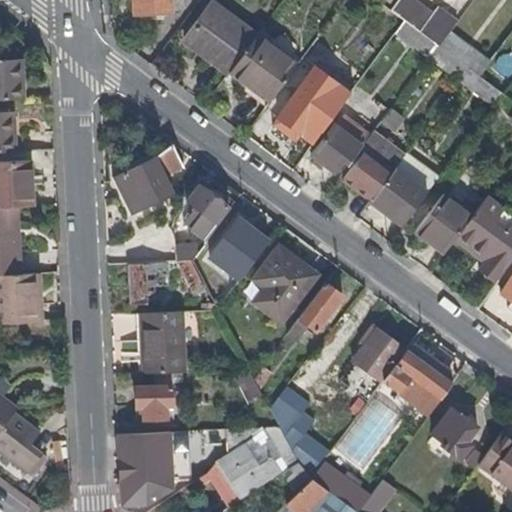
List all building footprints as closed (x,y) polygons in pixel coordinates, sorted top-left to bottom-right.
[(169,0),(132,0),(133,13),(170,11),(169,0)] [(230,64),(254,32),(211,0),(209,0),(183,37),(197,47),(201,43),(230,64)] [(415,0),(399,0),(390,12),(402,21),(439,48),(451,32),(458,22),(437,6),(432,13),(415,0)] [(439,48),(402,21),(392,34),(455,81),(457,78),(490,102),(491,101),(511,116),(511,102),(479,78),(439,48)] [(297,60),(255,30),(254,32),(230,64),(229,66),(269,96),(297,60)] [(451,32),(439,48),(479,78),(491,61),(451,32)] [(320,49),(310,42),(297,60),(269,96),(258,112),(301,144),(324,114),(290,89),(320,49)] [(511,55),(497,55),(496,76),(511,76),(511,55)] [(0,101),(24,100),(22,60),(0,61),(0,101)] [(387,107),(378,119),(392,129),(400,117),(387,107)] [(360,143),(369,132),(341,111),(311,152),(334,168),(344,154),(350,158),(360,143)] [(0,113),(0,156),(15,155),(13,113),(0,113)] [(263,125),(253,118),(246,128),(256,135),(263,125)] [(400,150),(371,129),(369,132),(360,143),(365,147),(343,176),(368,194),(400,150)] [(181,168),(168,145),(157,158),(113,182),(131,216),(171,195),(162,179),(181,168)] [(433,169),(405,148),(392,166),(394,167),(373,197),(399,216),(433,169)] [(0,165),(0,210),(15,210),(28,209),(26,164),(0,165)] [(205,235),(225,209),(195,186),(184,201),(199,213),(191,224),(205,235)] [(460,228),(469,215),(441,194),(414,230),(442,251),(453,236),(460,228)] [(469,215),(460,228),(490,251),(483,259),(477,268),(492,279),(511,252),(511,221),(510,224),(498,216),(504,208),(485,194),(469,215)] [(0,210),(0,279),(18,279),(16,243),(12,243),(12,231),(16,230),(15,210),(0,210)] [(245,274),(267,245),(250,233),(246,238),(241,234),(245,229),(237,223),(208,261),(223,272),(230,263),(245,274)] [(490,251),(460,228),(453,236),(483,259),(490,251)] [(250,233),(245,229),(241,234),(246,238),(250,233)] [(174,264),(174,249),(128,251),(128,267),(174,264)] [(253,306),(279,325),(312,281),(295,268),(297,266),(277,251),(253,283),(264,291),(253,306)] [(189,263),(174,264),(128,267),(127,267),(129,317),(139,317),(148,316),(148,299),(162,298),(161,285),(169,285),(168,271),(175,271),(185,289),(199,283),(189,263)] [(230,263),(223,272),(238,283),(245,274),(230,263)] [(511,274),(500,290),(511,299),(511,274)] [(18,279),(0,279),(0,327),(40,325),(39,306),(33,306),(32,278),(18,279)] [(199,283),(185,289),(194,305),(208,299),(199,283)] [(341,301),(323,287),(284,338),(293,345),(304,331),(313,337),(341,301)] [(148,316),(139,317),(139,339),(144,339),(146,372),(185,371),(182,314),(148,316)] [(370,382),(378,389),(381,384),(404,354),(374,333),(350,365),(367,378),(368,376),(373,379),(370,382)] [(404,354),(381,384),(396,396),(402,389),(410,395),(416,386),(439,403),(450,388),(404,354)] [(246,371),(229,371),(246,403),(260,397),(246,371)] [(168,374),(148,374),(148,387),(131,388),(132,409),(141,408),(141,423),(164,422),(164,408),(169,408),(168,374)] [(307,384),(297,397),(318,413),(336,389),(320,377),(312,388),(307,384)] [(0,400),(0,428),(10,415),(13,411),(0,400)] [(38,435),(10,415),(0,428),(0,458),(26,479),(42,458),(29,448),(38,435)] [(458,423),(448,416),(431,440),(441,448),(439,450),(457,463),(468,448),(465,446),(477,431),(461,420),(458,423)] [(278,432),(228,434),(230,453),(211,466),(236,503),(275,479),(296,466),(278,432)] [(187,436),(115,439),(118,511),(147,511),(148,510),(156,506),(156,493),(170,492),(170,484),(188,484),(187,436)] [(511,446),(500,438),(476,470),(511,497),(511,456),(511,454),(511,446)] [(471,470),(480,458),(473,453),(464,465),(471,470)] [(302,477),(296,466),(275,479),(291,502),(310,484),(302,477)] [(356,511),(377,511),(392,492),(379,483),(356,511)] [(345,511),(310,484),(291,502),(280,511),(345,511)]
